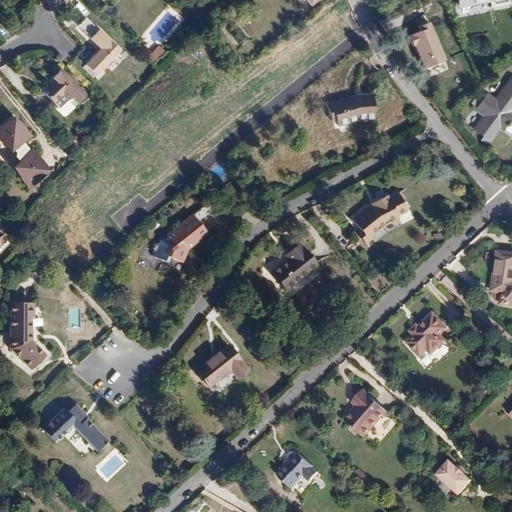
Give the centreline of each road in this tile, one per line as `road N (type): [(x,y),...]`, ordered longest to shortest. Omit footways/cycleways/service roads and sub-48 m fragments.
road 1 (residential): [(169,511),(498,203)]
road 2 (residential): [(114,393),(195,310),(263,223),(435,125)]
road 3 (unknown): [(342,349),(495,484)]
road 4 (residential): [(435,125),(395,75),(355,0)]
